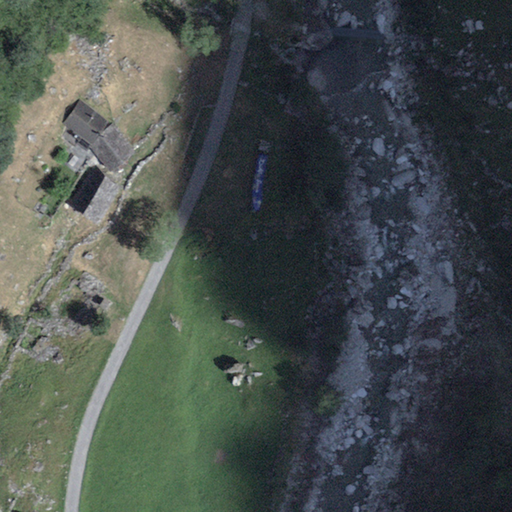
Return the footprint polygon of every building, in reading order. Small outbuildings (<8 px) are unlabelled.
[(86,151),(107,122),(79,102),(62,125),(67,129),(61,137),(74,146),(76,144),(86,151)] [(133,154),(113,125),(102,135),(91,148),(110,173),(133,154)] [(96,223),(120,190),(94,172),(70,205),(96,223)] [(112,300),(81,277),(55,311),(86,334),(112,300)] [(47,329),(31,321),(19,347),(34,355),(47,329)]
